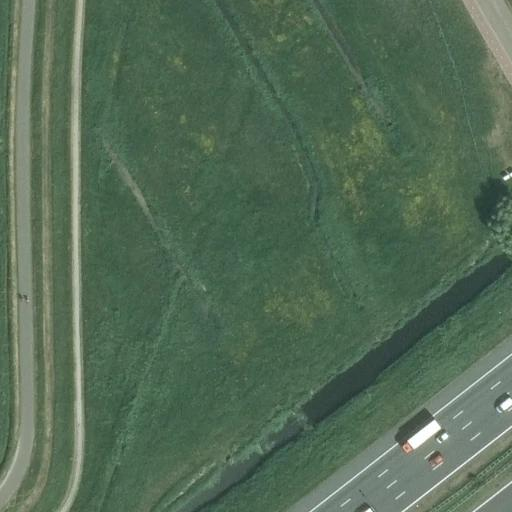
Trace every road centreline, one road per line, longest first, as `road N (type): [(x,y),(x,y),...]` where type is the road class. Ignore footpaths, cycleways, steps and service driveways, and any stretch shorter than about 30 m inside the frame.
road 1 (unknown): [(61,511),(74,491),(80,445),(81,0)]
road 2 (motorway): [(511,389),(355,511)]
